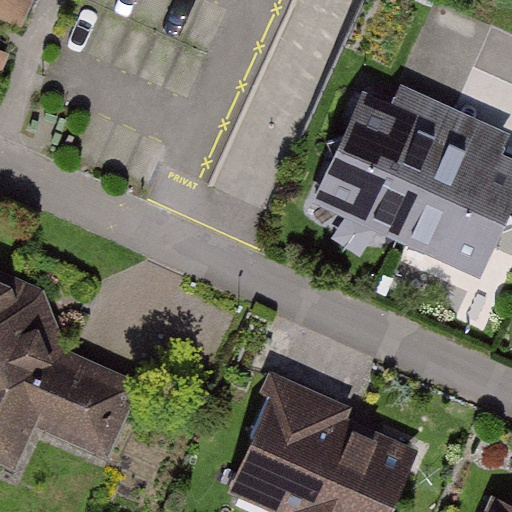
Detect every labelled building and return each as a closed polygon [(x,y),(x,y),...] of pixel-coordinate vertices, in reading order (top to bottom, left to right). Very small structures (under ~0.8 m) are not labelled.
[(38,0),(37,0),(1,0),(0,3),(0,14),(26,26),(38,0)] [(12,55),(0,49),(0,80),(1,81),(12,55)] [(324,193),(403,230),(445,138),(365,102),(350,134),(331,141),(338,161),(324,193)] [(403,230),(482,265),(497,233),(511,227),(511,212),(509,206),(511,200),(511,168),(445,138),(403,230)] [(32,307),(0,292),(0,450),(11,455),(31,411),(105,445),(131,387),(47,349),(32,307)] [(340,413),(278,386),(232,491),(279,511),(386,511),(411,456),(336,423),(340,413)]
